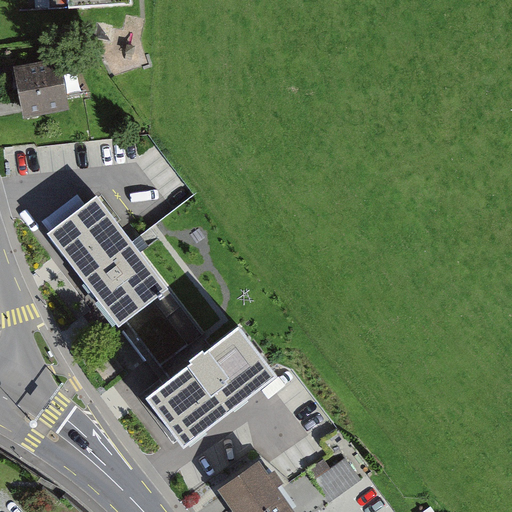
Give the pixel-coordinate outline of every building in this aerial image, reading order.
[(56,76),(8,85),(17,138),(65,129),(56,76)] [(56,235),(175,391),(220,356),(101,201),(56,235)] [(175,391),(160,401),(197,449),(288,379),(251,331),(220,356),(175,391)] [(349,463),(316,486),(332,509),(365,486),(349,463)] [(275,479),(265,465),(226,493),(239,511),(297,511),(282,491),(289,486),(280,475),(275,479)]
